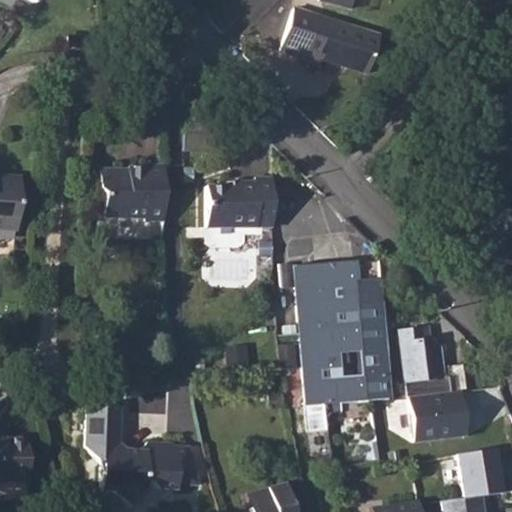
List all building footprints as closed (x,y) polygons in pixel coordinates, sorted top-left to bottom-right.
[(317,0),(349,8),(350,0),(317,0)] [(298,13),(293,12),(280,55),(285,56),(298,13)] [(321,62),(335,66),(344,27),(298,13),(285,56),(320,67),(321,62)] [(344,27),(335,66),(367,75),(378,37),(344,27)] [(103,40),(110,40),(112,29),(103,30),(103,40)] [(118,29),(112,29),(110,40),(119,39),(118,29)] [(135,165),(134,214),(141,215),(141,219),(160,219),(161,164),(143,163),(143,165),(135,165)] [(115,167),(113,215),(134,214),(135,165),(128,165),(128,166),(115,167)] [(102,215),(113,215),(115,167),(97,166),(97,183),(102,190),(102,215)] [(271,175),(253,176),(253,180),(239,180),(237,225),(271,225),(271,175)] [(0,234),(17,235),(19,180),(0,178),(0,234)] [(225,184),(205,184),(205,225),(237,225),(239,180),(235,180),(236,184),(225,184)] [(508,211),(493,258),(511,264),(511,191),(510,190),(504,209),(508,211)] [(374,259),(291,265),(303,407),(335,403),(385,400),(374,259)] [(405,397),(407,396),(449,390),(447,374),(442,374),(438,343),(428,336),(421,337),(419,325),(395,329),(405,397)] [(449,390),(407,396),(413,441),(466,433),(459,389),(449,390)] [(90,403),(88,442),(104,460),(103,495),(114,495),(126,508),(141,497),(142,493),(175,494),(176,490),(191,491),(196,486),(186,448),(170,448),(171,444),(152,444),(142,449),(132,450),(121,437),(123,404),(90,403)] [(16,441),(4,441),(0,441),(0,486),(9,486),(16,486),(16,441)] [(498,449),(453,454),(459,499),(478,497),(504,493),(498,449)] [(293,511),(284,477),(270,480),(278,511),(293,511)] [(278,511),(270,480),(244,486),(250,511),(278,511)] [(459,499),(437,502),(438,511),(479,511),(478,497),(459,499)] [(418,511),(416,498),(369,505),(370,511),(418,511)]
